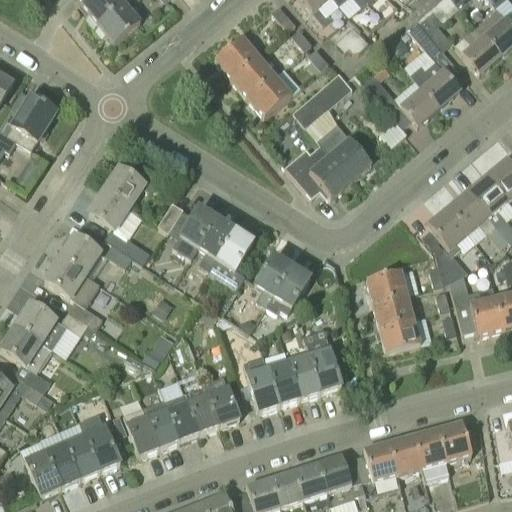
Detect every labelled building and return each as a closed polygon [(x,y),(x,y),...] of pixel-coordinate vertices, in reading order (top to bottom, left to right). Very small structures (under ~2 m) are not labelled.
[(96,31),(122,10),(122,9),(132,0),(92,0),(80,11),(96,31)] [(173,0),(158,0),(157,2),(162,9),(173,0)] [(327,21),(320,13),(330,5),(326,0),(293,0),(294,0),(321,33),(330,25),(327,21)] [(358,15),(366,9),(358,0),(326,0),(330,5),(337,13),(348,3),(358,15)] [(358,0),(366,9),(374,2),(372,0),(358,0)] [(376,0),(374,2),(366,9),(381,28),(396,16),(382,0),(376,0)] [(391,0),(392,0),(402,12),(415,0),(391,0)] [(447,0),(447,1),(458,15),(475,0),(481,0),(494,14),(504,6),(499,0),(447,0)] [(437,33),(458,15),(447,1),(416,27),(441,58),(451,49),(437,33)] [(352,21),(367,40),(381,28),(366,9),(358,15),(352,21)] [(122,10),(96,31),(113,51),(139,30),(122,10)] [(294,33),(278,13),(270,20),(287,39),(294,33)] [(474,34),(499,63),(511,52),(511,35),(496,16),(474,34)] [(461,81),(441,58),(416,27),(406,35),(423,56),(435,69),(424,78),(420,73),(409,82),(414,87),(419,94),(437,116),(459,98),(451,89),(461,81)] [(353,33),(334,49),(344,60),(348,56),(352,60),(358,59),(368,51),(353,33)] [(478,82),(499,63),(474,34),(453,52),(478,82)] [(400,42),(405,47),(411,41),(406,36),(400,42)] [(310,52),(298,37),(290,43),(303,59),(310,52)] [(230,87),(257,64),(241,44),(213,67),(230,87)] [(327,72),(314,57),(307,63),(310,67),(305,71),(314,83),(327,72)] [(246,107),(274,84),(257,64),(230,87),(246,107)] [(322,93),(292,118),(305,134),(328,115),(336,109),(351,96),(344,88),(338,80),(322,93)] [(437,116),(419,94),(398,112),(377,87),(373,81),(362,90),(394,128),(400,136),(411,128),(416,134),(437,116)] [(274,84),(246,107),(263,126),(290,104),(274,84)] [(0,109),(11,92),(0,85),(0,109)] [(20,98),(0,129),(0,162),(4,157),(9,160),(16,149),(30,158),(55,120),(29,103),(20,98)] [(405,142),(400,136),(394,128),(378,141),(390,155),(405,142)] [(370,172),(336,132),(317,148),(320,152),(319,152),(350,189),(370,172)] [(330,206),(350,189),(319,152),(308,161),(305,156),(283,175),(305,200),(316,190),(330,206)] [(36,181),(43,165),(33,161),(26,176),(36,181)] [(486,182),(507,208),(511,204),(511,173),(506,166),(486,182)] [(103,198),(128,214),(141,194),(147,198),(158,196),(156,186),(136,173),(129,182),(118,175),(103,198)] [(511,235),(497,217),(507,208),(486,182),(466,199),(507,249),(509,251),(511,248),(511,235)] [(113,237),(128,214),(103,198),(88,221),(113,237)] [(499,255),(507,249),(466,199),(446,215),(467,241),(478,233),(484,241),(486,240),(499,255)] [(168,239),(182,216),(171,210),(157,233),(168,239)] [(462,282),(465,279),(463,276),(451,262),(459,256),(455,251),(467,241),(446,215),(426,232),(441,250),(432,257),(434,259),(437,273),(438,273),(442,292),(448,289),(462,282)] [(196,257),(215,228),(196,217),(172,256),(190,267),(196,257)] [(208,280),(233,240),(215,228),(196,257),(204,262),(197,273),(207,279),(208,280)] [(208,280),(207,279),(206,281),(235,299),(244,285),(234,279),(251,251),(233,240),(208,280)] [(111,251),(131,264),(138,254),(118,241),(111,251)] [(58,266),(83,282),(99,259),(73,243),(58,266)] [(131,264),(111,251),(103,262),(105,264),(124,275),(131,264)] [(265,315),(290,276),(271,264),(253,293),(261,299),(255,308),(265,315)] [(99,291),(91,286),(90,286),(83,282),(58,266),(43,289),(74,308),(67,319),(87,332),(88,331),(95,335),(101,326),(84,314),(99,291)] [(507,290),(511,288),(511,267),(502,270),(507,290)] [(443,293),(442,292),(438,273),(437,273),(428,276),(433,295),(443,293)] [(290,276),(265,315),(276,322),(278,318),(286,323),(308,287),(290,276)] [(372,312),(406,303),(399,278),(365,287),(372,312)] [(467,300),(466,296),(451,300),(461,341),(475,338),(476,343),(501,337),(494,304),(479,308),(477,298),(467,300)] [(434,301),(439,320),(449,317),(444,298),(434,301)] [(501,337),(511,334),(511,299),(494,304),(501,337)] [(378,336),(412,328),(406,303),(372,312),(378,336)] [(163,324),(171,311),(159,304),(152,317),(163,324)] [(67,319),(60,330),(29,310),(14,333),(50,357),(66,333),(81,342),(87,332),(67,319)] [(210,330),(216,321),(205,314),(199,323),(210,330)] [(441,325),(445,345),(455,342),(450,323),(441,325)] [(412,328),(378,336),(385,361),(419,352),(413,330),(412,328)] [(35,380),(50,357),(14,333),(0,354),(0,356),(21,370),(14,381),(42,400),(49,389),(35,380)] [(292,342),(289,334),(281,336),(283,344),(292,342)] [(308,364),(319,402),(340,395),(324,345),(325,342),(325,339),(322,337),(320,336),(317,337),(315,339),(314,340),(318,352),(306,356),(308,362),(307,362),(308,364)] [(155,375),(161,366),(150,359),(151,356),(148,354),(141,366),(155,375)] [(134,381),(142,370),(127,360),(123,365),(123,373),(134,381)] [(299,408),(319,402),(308,364),(287,370),(299,408)] [(299,408),(287,370),(267,376),(278,414),(299,408)] [(278,414),(267,376),(246,382),(257,420),(278,414)] [(42,400),(14,381),(6,392),(0,387),(0,420),(5,424),(21,400),(36,410),(42,400)] [(198,442),(218,435),(207,404),(202,391),(189,395),(190,399),(183,401),(198,442)] [(238,427),(227,396),(207,404),(218,435),(238,427)] [(198,442),(183,401),(163,409),(178,450),(198,442)] [(158,457),(178,450),(163,409),(143,416),(158,457)] [(158,457),(143,416),(142,416),(142,415),(122,422),(138,465),(158,457)] [(436,436),(445,470),(470,464),(461,430),(436,436)] [(84,444),(99,480),(119,471),(104,435),(84,444)] [(112,436),(105,439),(111,453),(113,458),(120,455),(112,436)] [(445,470),(436,436),(411,443),(421,478),(423,489),(448,482),(445,470)] [(397,485),(421,478),(411,443),(387,450),(396,485),(397,485)] [(79,488),(99,480),(84,444),(64,452),(79,488)] [(353,465),(359,489),(370,486),(371,492),(396,485),(387,450),(362,457),(363,462),(353,465)] [(60,497),(79,488),(64,452),(44,461),(60,497)] [(60,497),(44,461),(24,469),(40,505),(60,497)] [(359,489),(350,492),(340,463),(316,471),(326,502),(330,511),(353,504),(353,503),(362,500),(359,489)] [(293,479),(302,510),(326,502),(316,471),(293,479)] [(276,511),(294,511),(302,510),(293,479),(269,486),(276,511)] [(250,511),(276,511),(269,486),(245,494),(250,511)] [(201,511),(228,511),(224,501),(201,511)]
